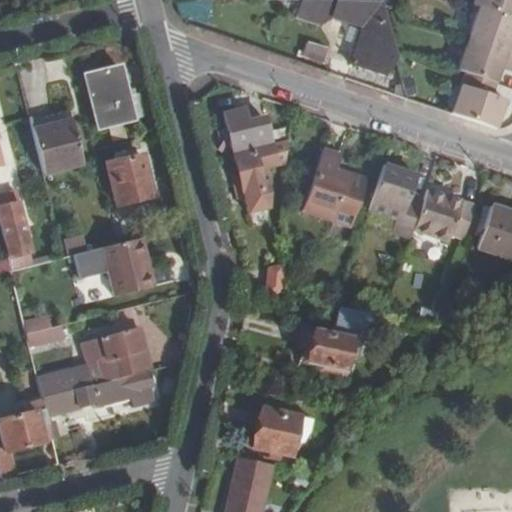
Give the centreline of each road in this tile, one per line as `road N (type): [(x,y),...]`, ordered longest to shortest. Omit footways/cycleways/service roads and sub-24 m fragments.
road 1 (residential): [(186,462),(219,288),(163,48)]
road 2 (residential): [(511,159),(163,48)]
road 3 (residential): [(186,462),(0,508)]
road 4 (residential): [(0,42),(151,4)]
